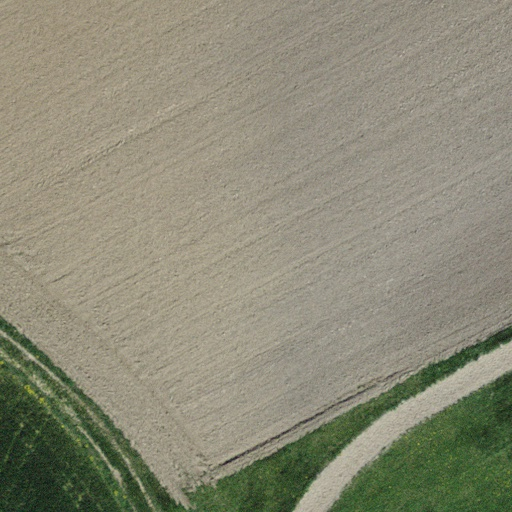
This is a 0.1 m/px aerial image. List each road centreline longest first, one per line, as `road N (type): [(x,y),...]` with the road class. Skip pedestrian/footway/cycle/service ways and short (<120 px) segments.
road 1 (unknown): [(307,511),(373,438),(511,354)]
road 2 (track): [(0,339),(99,437),(147,511)]
